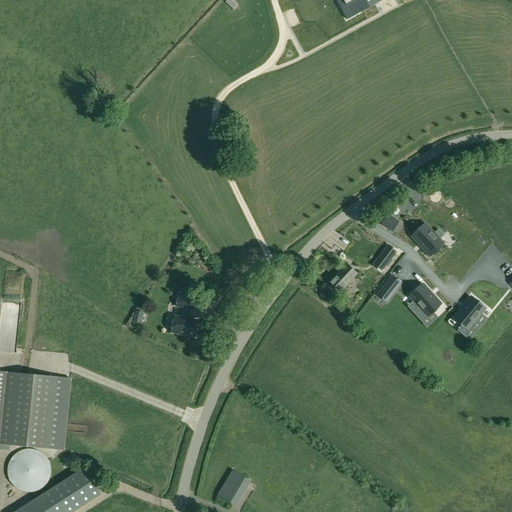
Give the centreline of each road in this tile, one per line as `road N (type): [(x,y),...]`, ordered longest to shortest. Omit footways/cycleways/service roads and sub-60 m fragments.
road 1 (unclassified): [(178,511),(208,406),(241,339),(290,270),(325,232),(439,148),(511,137)]
road 2 (unknown): [(208,406),(65,361),(0,350)]
